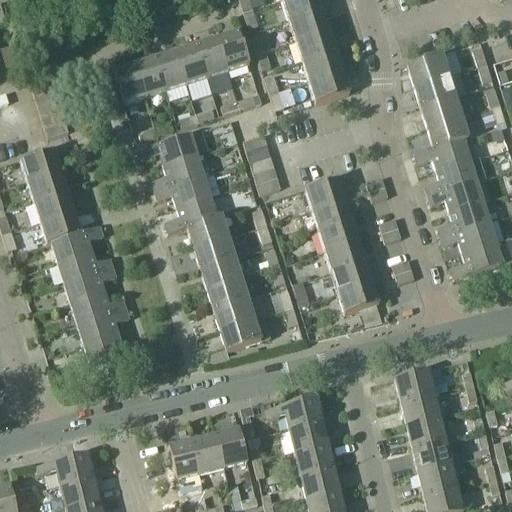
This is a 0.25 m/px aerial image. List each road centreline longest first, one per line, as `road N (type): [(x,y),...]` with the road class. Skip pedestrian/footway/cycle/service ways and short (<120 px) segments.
road 1 (residential): [(363,0),(390,160),(446,336)]
road 2 (unclassified): [(347,360),(118,416)]
road 3 (residential): [(384,511),(347,360)]
road 4 (residential): [(40,435),(0,304)]
